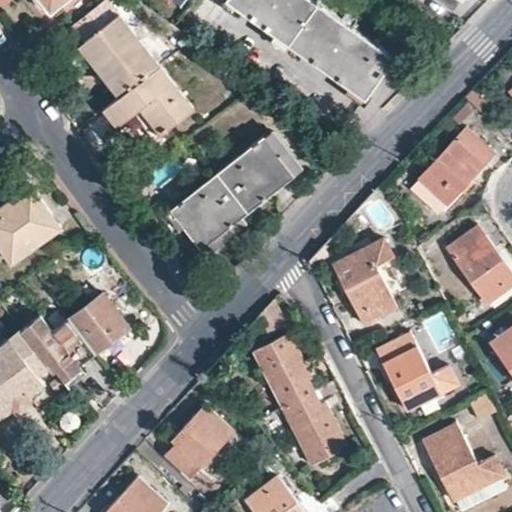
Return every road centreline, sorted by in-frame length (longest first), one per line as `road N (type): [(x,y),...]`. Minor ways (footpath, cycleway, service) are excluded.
road 1 (residential): [(282,253),(511,11)]
road 2 (residential): [(426,511),(282,253)]
road 3 (residential): [(37,114),(208,333)]
road 4 (residential): [(48,509),(208,333)]
road 5 (unknown): [(390,139),(205,0)]
